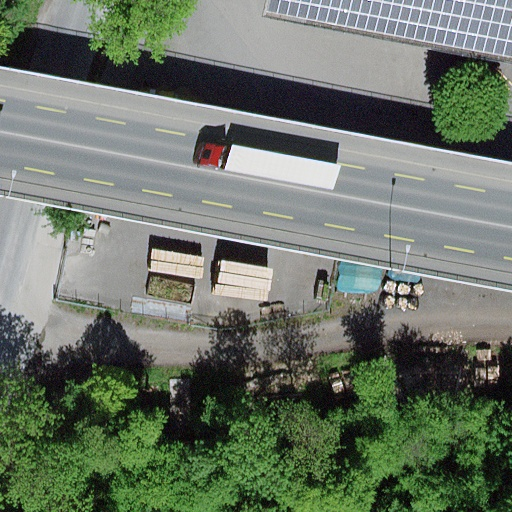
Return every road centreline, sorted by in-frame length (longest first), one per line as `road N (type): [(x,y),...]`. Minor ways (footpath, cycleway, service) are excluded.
road 1 (primary): [(0,132),(511,226)]
road 2 (unclassified): [(0,213),(80,0)]
